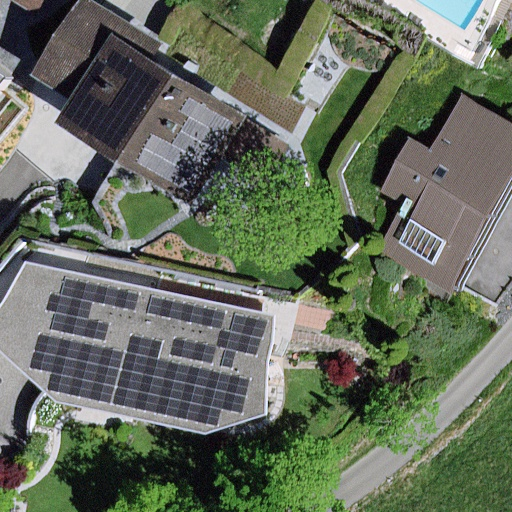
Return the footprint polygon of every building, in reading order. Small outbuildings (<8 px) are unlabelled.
[(13,0),(40,16),(50,0),(13,0)] [(124,19),(93,0),(83,0),(35,78),(73,101),(59,123),(194,207),(224,159),(268,186),(292,147),(249,120),(251,117),(115,33),(124,19)] [(0,70),(0,90),(10,79),(0,70)] [(511,193),(511,123),(464,97),(433,152),(410,139),(380,193),(402,205),(376,252),(455,296),(511,193)] [(269,415),(274,317),(28,263),(0,307),(0,347),(58,403),(207,435),(269,415)]
